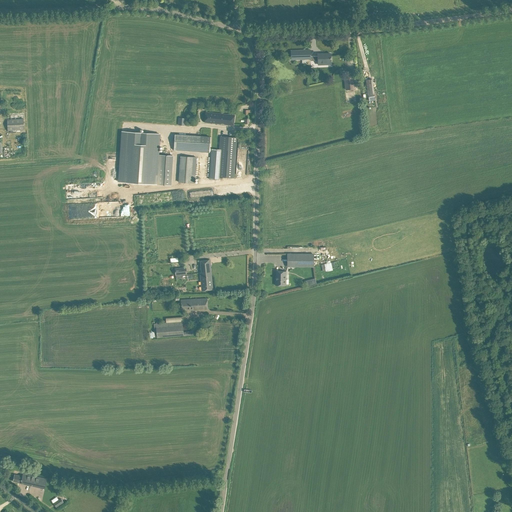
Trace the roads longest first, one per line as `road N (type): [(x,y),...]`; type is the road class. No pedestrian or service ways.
road 1 (unclassified): [(215,511),(249,294),(259,80),(245,33)]
road 2 (unclassified): [(511,9),(245,33)]
road 3 (unclassified): [(237,29),(160,8),(0,10)]
road 4 (track): [(221,475),(118,487),(0,464)]
